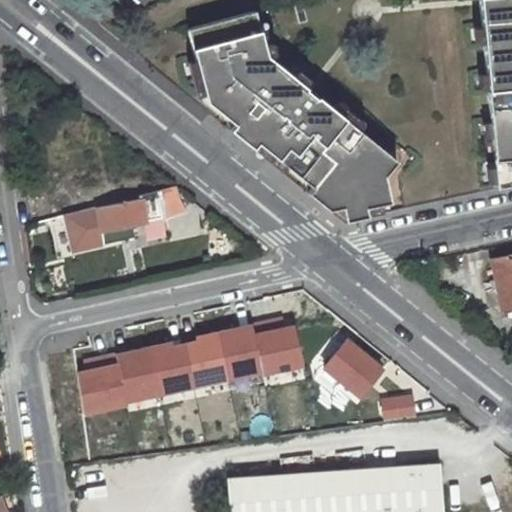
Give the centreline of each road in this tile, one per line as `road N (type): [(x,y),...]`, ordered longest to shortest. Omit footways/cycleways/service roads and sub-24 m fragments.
road 1 (secondary): [(6,0),(323,265)]
road 2 (residential): [(17,335),(323,265)]
road 3 (secondary): [(323,265),(511,415)]
road 4 (residential): [(323,265),(511,219)]
road 5 (unclassified): [(43,511),(17,335)]
road 6 (unclassified): [(17,335),(0,186)]
